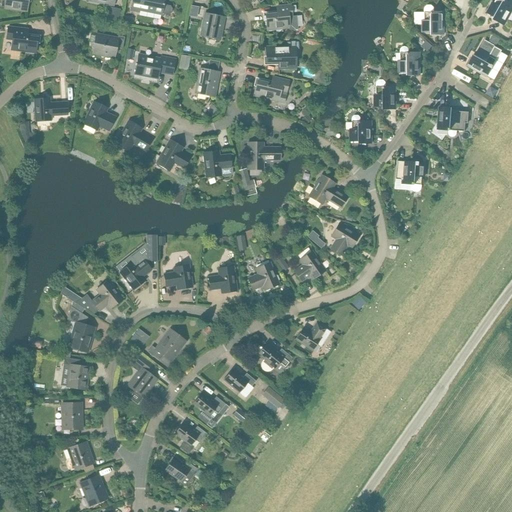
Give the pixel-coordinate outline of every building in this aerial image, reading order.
[(5,0),(5,8),(17,10),(26,11),(28,0),(5,0)] [(162,15),(162,14),(168,15),(171,13),(172,9),(170,6),(163,5),(164,0),(132,0),(131,11),(139,12),(139,10),(162,15)] [(492,3),(486,13),(497,19),(496,21),(504,26),(508,20),(511,12),(511,4),(505,1),(505,0),(496,0),(494,4),(492,3)] [(191,5),(189,16),(196,17),(199,7),(191,5)] [(267,30),(288,28),(288,31),(298,30),(296,17),(292,17),(291,6),(287,6),(277,7),(277,14),(266,15),(267,30)] [(422,21),(422,22),(422,32),(434,32),(434,35),(444,35),(444,13),(434,13),(434,10),(433,7),(431,6),(427,6),(425,8),(425,10),(424,13),(424,21),(422,21)] [(202,36),(209,37),(219,39),(219,37),(221,36),(222,33),(220,31),(223,17),(206,14),(202,36)] [(134,18),(124,16),(123,23),(133,25),(134,18)] [(8,27),(7,29),(6,39),(13,40),(11,50),(36,53),(37,38),(27,37),(28,30),(8,27)] [(90,35),(88,43),(94,44),(92,53),(95,53),(96,55),(99,55),(101,54),(115,57),(116,48),(122,49),(124,39),(125,37),(119,36),(118,40),(96,35),(96,36),(90,35)] [(426,40),(421,46),(427,51),(432,45),(426,40)] [(472,59),(468,66),(487,77),(487,76),(501,52),(502,51),(493,46),(488,43),(485,41),(476,56),(476,57),(474,56),(472,58),(472,59)] [(288,47),(266,47),(266,63),(278,62),(279,69),(297,68),(296,56),(299,56),(298,42),(288,42),(288,47)] [(398,62),(398,63),(398,73),(410,73),(410,75),(420,75),(420,53),(409,53),(408,51),(408,49),(406,48),(404,47),(402,48),(401,49),(400,51),(400,53),(400,62),(398,62)] [(138,55),(137,65),(135,74),(158,79),(159,72),(172,75),(175,60),(161,57),(161,59),(138,55)] [(180,56),(178,69),(188,71),(190,58),(180,56)] [(201,69),(198,84),(196,94),(213,97),(214,94),(216,92),(216,89),(215,87),(218,72),(201,69)] [(254,96),(278,101),(284,103),(289,81),(273,78),(271,84),(257,81),(254,96)] [(374,96),(374,97),(374,107),(386,107),(386,109),(396,109),(396,87),(386,87),(386,85),(385,82),(383,81),(379,80),(377,82),(376,85),(376,87),(376,96),(374,96)] [(489,87),(485,95),(493,99),(497,91),(489,87)] [(68,115),(67,112),(67,102),(50,103),(49,99),(34,99),(36,122),(51,121),(51,116),(68,115)] [(94,102),(89,111),(83,124),(97,131),(99,126),(109,131),(115,118),(105,113),(107,108),(94,102)] [(449,108),(439,107),(437,130),(448,131),(449,133),(449,135),(450,136),(452,137),(454,136),(456,135),(456,133),(457,131),(465,132),(466,124),(468,124),(469,112),(449,111),(449,108)] [(301,112),(305,117),(301,120),(305,125),(312,120),(308,115),(310,113),(306,108),(301,112)] [(350,130),(350,131),(350,141),(362,141),(362,144),(372,144),(372,121),(361,121),(360,119),(360,117),(358,116),(354,116),(353,118),(352,120),(352,122),(352,130),(350,130)] [(117,132),(112,141),(116,143),(115,144),(128,152),(133,144),(146,151),(152,140),(139,133),(142,129),(129,121),(121,134),(117,132)] [(329,128),(325,134),(328,136),(329,137),(335,136),(335,128),(329,128)] [(170,140),(165,149),(156,164),(169,171),(174,163),(184,168),(190,158),(180,152),(183,148),(170,140)] [(248,143),(248,153),(248,170),(263,170),(263,160),(280,160),(280,158),(280,148),(263,148),(263,143),(248,143)] [(218,151),(203,153),(206,178),(224,176),(224,177),(230,176),(230,175),(232,175),(230,155),(219,156),(218,151)] [(397,161),(396,180),(402,180),(402,184),(412,185),(411,187),(412,190),(414,192),(418,192),(420,190),(421,188),(421,185),(422,177),(424,177),(425,166),(419,165),(419,163),(407,162),(397,161)] [(246,169),(239,171),(244,191),(248,190),(247,186),(250,185),(246,169)] [(443,182),(449,182),(452,175),(450,173),(444,173),(443,182)] [(326,198),(333,203),(341,208),(348,197),(335,190),(334,191),(331,189),(335,184),(322,176),(309,197),(322,205),(326,198)] [(317,238),(322,233),(311,221),(305,226),(317,238)] [(331,249),(333,250),(341,255),(345,249),(344,248),(345,245),(351,249),(359,236),(339,223),(334,232),(331,236),(336,239),(331,249)] [(156,235),(145,235),(146,242),(146,261),(157,261),(156,235)] [(317,238),(313,243),(320,248),(324,244),(317,238)] [(132,263),(120,272),(134,290),(146,281),(142,277),(151,270),(145,262),(146,261),(146,242),(127,256),(132,263)] [(294,271),(295,273),(301,282),(307,277),(306,276),(309,274),(313,279),(325,271),(312,251),(299,260),(303,265),(294,271)] [(281,258),(275,263),(282,272),(288,268),(281,258)] [(253,290),(263,286),(265,290),(279,285),(270,263),(256,269),(258,274),(248,279),(253,290)] [(189,265),(174,268),(175,273),(164,275),(166,287),(177,285),(177,290),(192,287),(189,265)] [(219,276),(208,278),(210,290),(221,288),(222,293),(237,291),(233,267),(218,269),(219,276)] [(64,287),(60,293),(75,304),(83,309),(84,310),(92,315),(98,310),(99,311),(108,304),(111,308),(123,299),(117,291),(112,285),(108,281),(96,290),(100,295),(92,301),(86,295),(82,299),(64,287)] [(352,304),(359,310),(366,303),(359,296),(352,304)] [(72,302),(67,320),(77,323),(69,348),(86,352),(94,327),(85,325),(88,318),(81,314),(84,310),(72,302)] [(303,328),(295,340),(304,345),(312,351),(316,344),(321,347),(324,343),(328,337),(331,332),(316,323),(309,333),(303,328)] [(185,341),(171,330),(156,350),(152,347),(148,352),(166,366),(179,349),(181,348),(183,346),(183,343),(185,341)] [(134,334),(128,342),(133,345),(139,337),(134,334)] [(266,344),(257,355),(263,360),(262,361),(261,364),(261,366),(262,369),(264,371),(267,371),(270,371),(272,369),(273,368),(275,369),(280,363),(285,367),(292,358),(289,355),(281,349),(277,353),(266,344)] [(128,386),(122,393),(137,404),(142,397),(144,396),(146,395),(148,393),(148,390),(156,379),(146,371),(151,365),(139,356),(134,362),(142,368),(128,386)] [(296,361),(302,365),(304,361),(299,357),(296,361)] [(67,387),(75,388),(85,390),(85,388),(87,386),(87,383),(86,381),(88,367),(79,366),(80,360),(64,358),(63,364),(71,365),(67,387)] [(223,380),(231,387),(239,393),(247,383),(251,386),(256,381),(246,374),(242,378),(232,370),(223,380)] [(268,387),(261,396),(278,409),(284,401),(268,387)] [(197,417),(206,425),(212,418),(209,416),(214,410),(218,414),(225,405),(216,397),(212,402),(202,393),(193,404),(202,411),(197,417)] [(80,403),(70,403),(63,404),(63,430),(81,429),(81,427),(82,425),(82,420),(81,418),(80,403)] [(233,415),(241,422),(246,416),(238,410),(233,415)] [(179,448),(188,454),(193,447),(191,445),(195,440),(200,443),(207,434),(197,426),(193,431),(183,423),(174,434),(184,441),(179,448)] [(67,457),(66,459),(67,462),(69,469),(72,470),(75,469),(76,470),(83,467),(85,473),(94,470),(92,464),(92,462),(93,460),(92,457),(89,456),(85,443),(68,448),(71,456),(67,457)] [(164,471),(181,482),(181,483),(186,486),(194,475),(193,474),(197,469),(195,468),(187,462),(183,467),(172,459),(164,471)] [(243,460),(239,466),(245,470),(249,464),(243,460)] [(88,480),(81,483),(91,506),(107,499),(106,496),(106,494),(105,491),(103,490),(97,476),(94,477),(93,474),(86,477),(88,480)] [(184,502),(182,508),(193,511),(194,511),(197,507),(184,502)]
